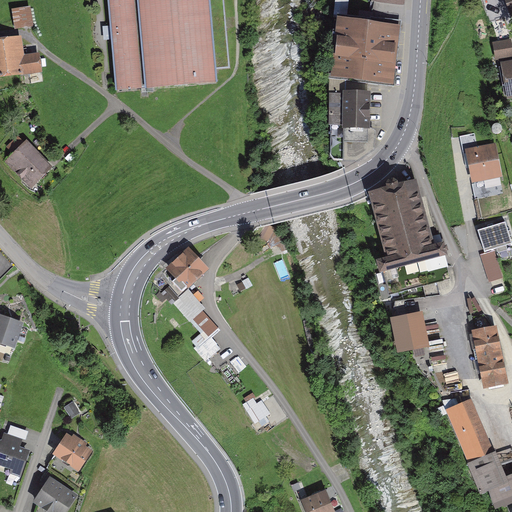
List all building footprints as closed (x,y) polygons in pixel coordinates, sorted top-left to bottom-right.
[(210,0),(110,0),(118,92),(218,84),(210,0)] [(31,9),(12,12),(15,33),(34,30),(31,9)] [(397,28),(341,21),(334,74),(390,81),(397,28)] [(24,40),(0,43),(0,81),(44,75),(42,58),(27,60),(24,40)] [(511,50),(510,41),(494,44),(497,58),(511,54),(511,50)] [(511,60),(503,63),(509,95),(511,94),(511,60)] [(367,129),(367,92),(330,92),(330,154),(336,160),(358,160),(373,148),(373,129),(367,129)] [(461,140),(463,149),(477,145),(475,136),(461,140)] [(26,145),(9,161),(32,185),(49,168),(26,145)] [(493,146),(467,151),(473,181),(499,175),(493,146)] [(384,238),(427,227),(416,184),(373,195),(384,238)] [(502,184),(475,188),(476,200),(504,196),(502,184)] [(511,246),(505,223),(478,230),(485,251),(497,248),(498,252),(511,248),(511,246)] [(427,227),(384,238),(390,260),(381,262),(389,293),(449,278),(440,246),(433,248),(427,227)] [(206,269),(189,250),(168,268),(185,288),(206,269)] [(179,302),(168,290),(161,296),(190,328),(193,325),(201,334),(190,344),(207,363),(220,352),(210,340),(218,333),(201,314),(205,311),(188,293),(179,302)] [(425,313),(397,319),(404,355),(432,350),(425,313)] [(19,322),(0,315),(0,341),(12,345),(19,322)] [(496,328),(473,333),(484,387),(507,382),(496,328)] [(252,402),(242,408),(252,424),(268,414),(262,404),(256,408),(252,402)] [(475,403),(451,413),(483,492),(492,489),(497,502),(511,496),(511,463),(506,466),(501,453),(496,455),(475,403)] [(73,406),(65,414),(73,424),(82,416),(73,406)] [(90,451),(68,436),(56,453),(78,469),(90,451)] [(28,451),(0,442),(0,463),(13,467),(11,472),(21,475),(28,451)] [(63,511),(74,496),(51,480),(36,501),(52,511),(63,511)] [(332,511),(324,493),(304,501),(308,511),(332,511)]
